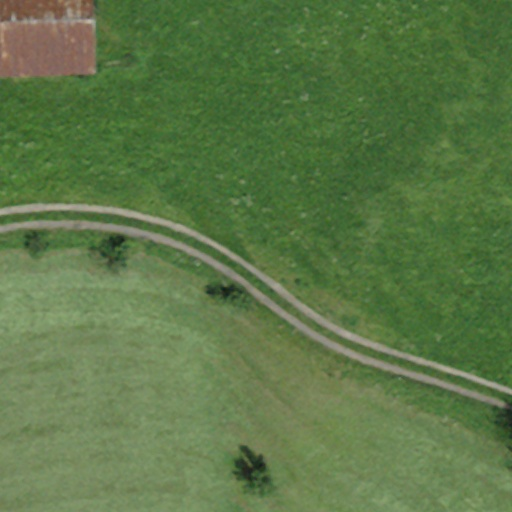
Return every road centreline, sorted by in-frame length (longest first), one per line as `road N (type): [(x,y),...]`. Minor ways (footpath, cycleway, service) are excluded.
road 1 (track): [(0,221),(77,215),(152,228),(231,262),(313,326),(511,403)]
road 2 (primary): [(0,39),(313,70),(511,106)]
